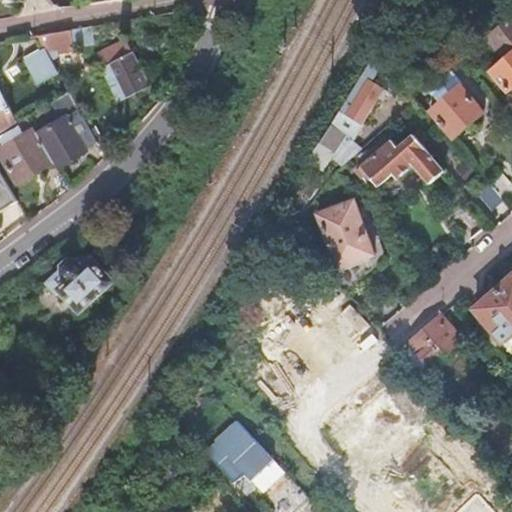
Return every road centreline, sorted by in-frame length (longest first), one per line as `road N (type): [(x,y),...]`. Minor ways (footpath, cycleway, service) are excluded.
road 1 (residential): [(219,10),(181,109),(151,148),(0,269)]
road 2 (residential): [(219,10),(194,5),(109,15),(0,36)]
road 3 (residential): [(403,323),(511,230)]
